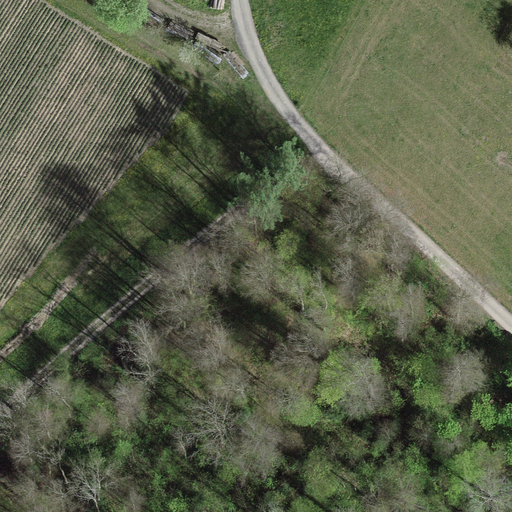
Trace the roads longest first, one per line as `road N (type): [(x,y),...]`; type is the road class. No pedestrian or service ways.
road 1 (track): [(0,427),(108,306),(325,154)]
road 2 (unclassified): [(511,317),(325,154),(254,59),(243,0)]
